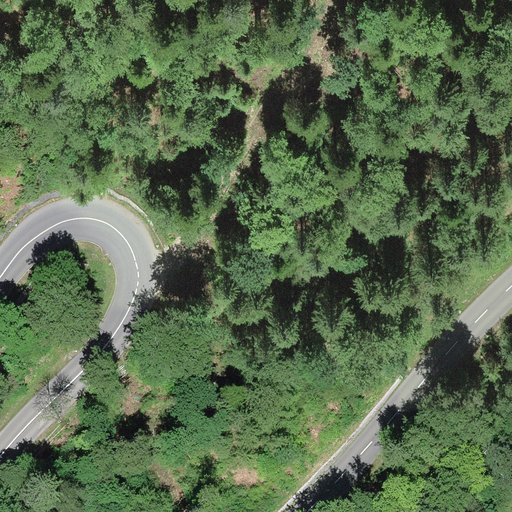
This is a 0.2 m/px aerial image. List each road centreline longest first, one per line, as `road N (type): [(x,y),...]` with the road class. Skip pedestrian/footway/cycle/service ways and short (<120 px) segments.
road 1 (tertiary): [(0,453),(102,348),(140,280),(130,240),(91,217),(42,230),(0,279)]
road 2 (track): [(140,262),(211,196),(333,0)]
road 3 (tertiary): [(511,285),(335,461),(296,511)]
